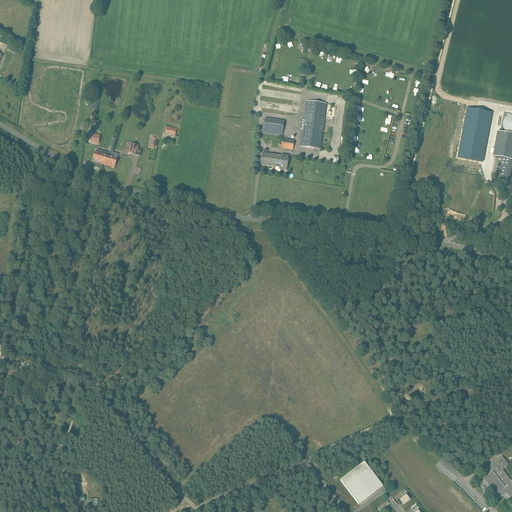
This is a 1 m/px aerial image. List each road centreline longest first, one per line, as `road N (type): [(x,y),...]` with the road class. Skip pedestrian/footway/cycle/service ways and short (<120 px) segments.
road 1 (unclassified): [(426,242),(130,190),(66,164),(0,123)]
road 2 (track): [(505,218),(488,175),(499,109),(438,94),(459,0)]
